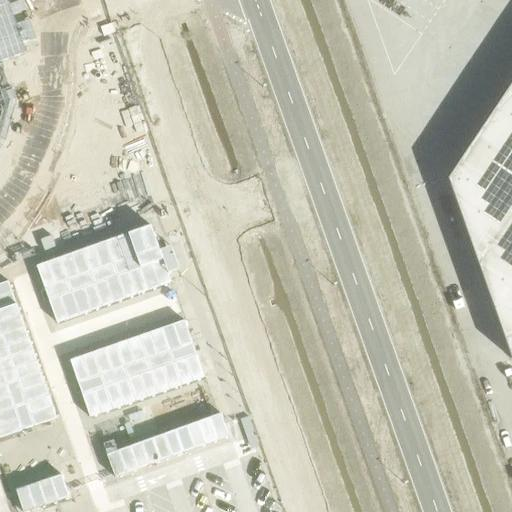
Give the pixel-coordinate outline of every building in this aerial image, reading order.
[(511,80),(496,105),(447,179),(510,359),(511,359),(511,80)] [(150,225),(36,265),(56,322),(170,282),(150,225)] [(8,280),(0,283),(0,437),(56,418),(8,280)] [(184,320),(69,360),(89,417),(204,377),(184,320)] [(175,429),(106,454),(114,477),(183,452),(175,429)] [(50,478),(15,489),(22,511),(57,501),(50,478)]
